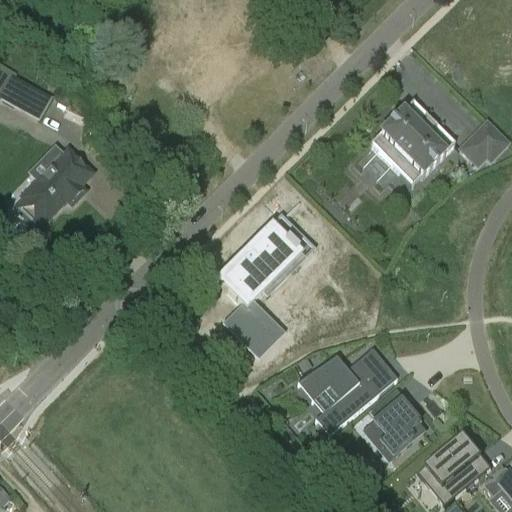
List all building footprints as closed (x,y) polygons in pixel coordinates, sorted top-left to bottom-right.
[(185,49),(162,72),(202,111),(224,88),(219,83),(240,62),(246,67),(268,44),(228,5),(206,28),(218,39),(196,61),(185,49)] [(0,104),(15,78),(0,69),(0,104)] [(453,150),(433,129),(430,132),(425,126),(427,124),(411,108),(402,118),(401,118),(379,140),(369,150),(397,178),(407,168),(421,183),(444,160),(453,150)] [(507,150),(485,128),(458,155),(476,173),(485,164),(489,168),(507,150)] [(81,198),(76,193),(88,180),(67,159),(59,166),(50,158),(39,169),(48,178),(23,203),(26,206),(17,214),(34,231),(42,222),(45,224),(64,203),(70,209),(81,198)] [(264,285),(267,288),(279,277),(270,268),(283,255),(287,258),(291,254),(279,243),(276,246),(263,232),(218,276),(228,285),(219,294),(237,312),(264,285)] [(261,367),(284,345),(265,326),(244,348),(240,344),(239,345),(261,367)] [(345,377),(335,364),(296,389),(297,390),(300,388),(313,405),(322,398),(332,410),(313,425),(314,427),(317,424),(329,438),(326,441),(327,442),(377,400),(368,389),(383,377),(380,373),(383,370),(371,355),(345,377)] [(389,401),(369,418),(375,426),(371,429),(384,445),(378,450),(391,465),(424,437),(418,430),(421,427),(412,416),(409,418),(399,406),(396,409),(389,401)] [(462,442),(425,472),(442,493),(434,499),(444,511),(465,494),(456,483),(479,463),(482,461),(464,440),(462,442)] [(511,481),(506,474),(484,492),(493,503),(502,496),(511,507),(511,481)] [(357,507),(369,498),(361,488),(349,498),(357,507)] [(0,511),(10,502),(0,492),(0,511)] [(370,511),(375,508),(368,500),(356,510),(357,511),(370,511)]
